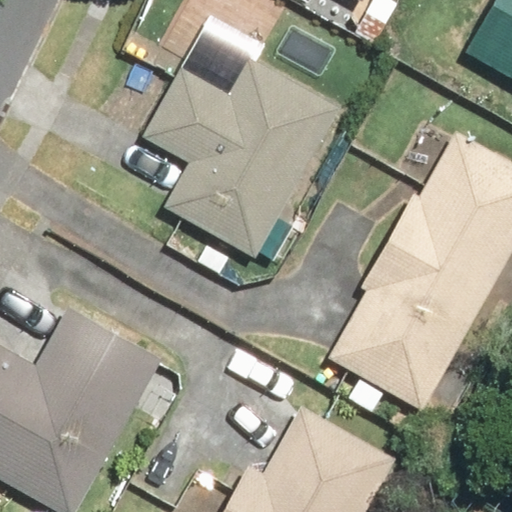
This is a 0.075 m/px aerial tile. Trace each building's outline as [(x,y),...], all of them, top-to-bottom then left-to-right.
[(511,76),(511,0),(503,0),(473,55),(511,76)] [(261,256),(343,104),(252,55),(235,87),(182,59),(141,133),(194,162),(170,207),(261,256)] [(511,263),(511,158),(459,129),(333,354),(431,408),(511,263)] [(0,338),(0,471),(75,511),(87,511),(170,357),(69,303),(39,359),(0,338)] [(366,511),(396,458),(294,403),(235,511),(366,511)]
